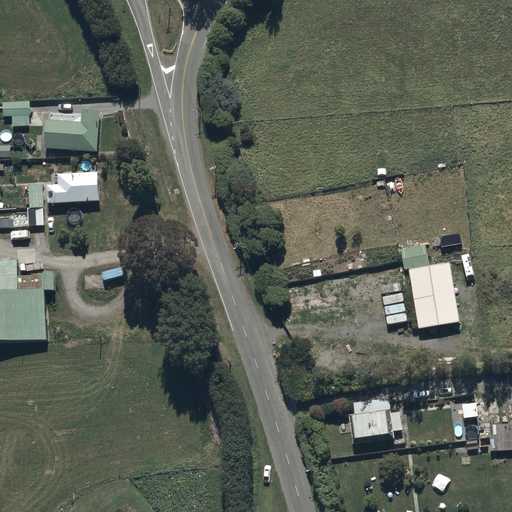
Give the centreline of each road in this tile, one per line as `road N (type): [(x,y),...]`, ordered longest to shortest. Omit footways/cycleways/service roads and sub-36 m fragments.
road 1 (unclassified): [(188,163),(302,511)]
road 2 (unclassified): [(188,163),(133,0)]
road 3 (unclassified): [(188,163),(182,87),(211,3)]
